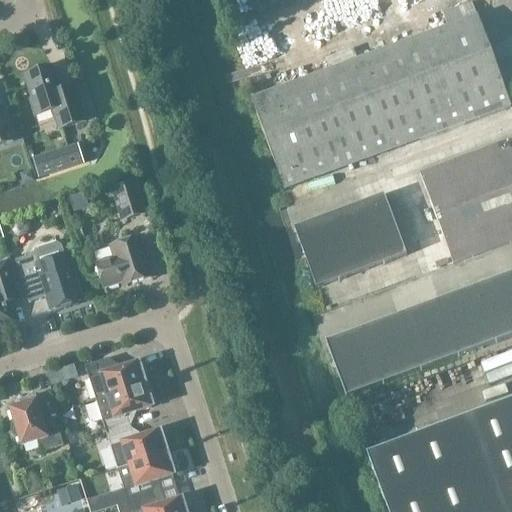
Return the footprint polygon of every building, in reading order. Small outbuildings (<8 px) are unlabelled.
[(477,16),(250,100),(284,190),(510,106),(477,16)] [(52,67),(25,76),(32,100),(30,100),(35,116),(52,111),(59,130),(86,122),(75,87),(59,92),(52,67)] [(0,145),(12,142),(3,113),(0,114),(0,145)] [(509,209),(511,207),(511,139),(487,149),(509,209)] [(469,190),(480,220),(491,250),(511,242),(511,217),(509,209),(487,149),(458,160),(469,190)] [(419,174),(430,205),(469,190),(458,160),(419,174)] [(145,215),(135,184),(112,191),(122,222),(145,215)] [(469,190),(430,205),(441,234),(480,220),(469,190)] [(372,234),(394,226),(383,196),(361,204),(372,234)] [(361,204),(338,212),(350,243),(372,234),(361,204)] [(338,212),(316,220),(327,251),(350,243),(338,212)] [(140,222),(144,245),(153,244),(148,220),(140,222)] [(327,251),(316,220),(293,229),(304,259),(327,251)] [(480,220),(441,234),(452,264),(491,250),(480,220)] [(372,234),(383,264),(405,256),(394,226),(372,234)] [(350,243),(361,272),(383,264),(372,234),(350,243)] [(152,278),(139,238),(110,248),(114,259),(96,264),(104,289),(121,283),(123,287),(152,278)] [(327,251),(338,281),(361,272),(350,243),(327,251)] [(33,255),(15,261),(28,304),(46,298),(50,310),(81,300),(67,255),(64,256),(61,246),(56,244),(36,250),(33,255)] [(315,289),(338,281),(327,251),(304,259),(315,289)] [(20,300),(8,262),(0,264),(0,325),(12,322),(6,305),(20,300)] [(511,273),(475,287),(496,343),(511,336),(511,273)] [(475,287),(437,301),(458,357),(471,352),(496,343),(475,287)] [(437,301),(400,315),(420,370),(429,367),(458,357),(437,301)] [(400,315),(362,329),(383,384),(387,383),(420,370),(400,315)] [(362,329),(325,342),(346,398),(383,384),(362,329)] [(95,401),(116,395),(146,385),(142,372),(139,373),(137,364),(112,372),(109,360),(95,364),(95,365),(85,368),(95,401)] [(100,415),(106,435),(130,428),(126,416),(151,409),(148,400),(150,399),(146,385),(116,395),(121,408),(110,412),(100,415)] [(387,511),(511,511),(511,399),(366,454),(387,511)] [(55,422),(43,426),(36,401),(32,403),(31,400),(12,406),(13,409),(9,410),(21,447),(37,442),(40,453),(63,446),(55,422)] [(106,435),(117,470),(168,453),(164,440),(161,441),(158,432),(134,440),(130,428),(106,435)] [(123,490),(128,504),(152,496),(148,484),(172,477),(169,468),(172,467),(168,453),(117,470),(123,490)] [(77,488),(57,493),(63,508),(82,503),(77,488)] [(115,508),(117,507),(128,504),(123,490),(111,493),(115,508)] [(152,496),(128,504),(130,511),(186,511),(185,508),(183,509),(180,500),(155,508),(152,496)]
